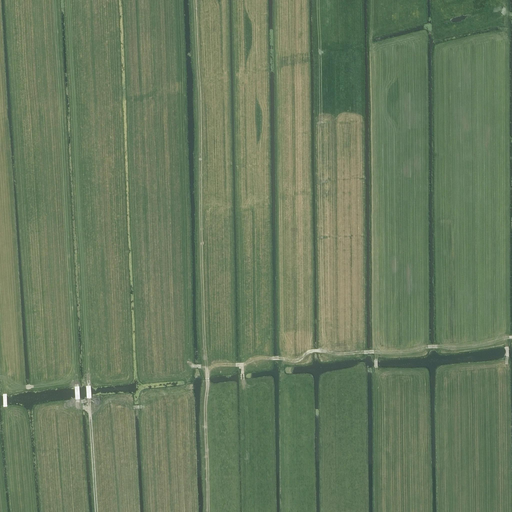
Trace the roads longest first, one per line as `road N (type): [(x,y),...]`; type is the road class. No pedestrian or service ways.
road 1 (track): [(206,374),(311,351),(364,352)]
road 2 (track): [(209,511),(206,374)]
